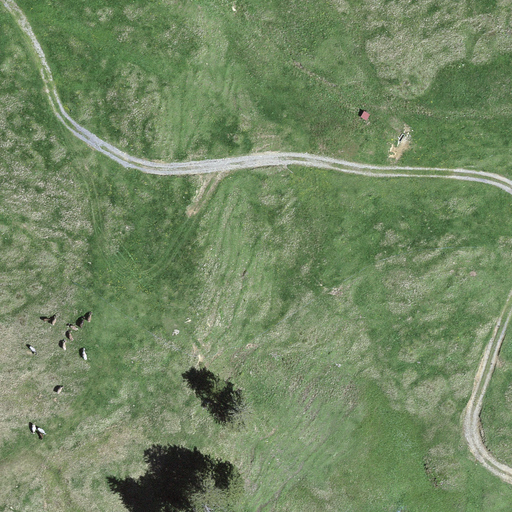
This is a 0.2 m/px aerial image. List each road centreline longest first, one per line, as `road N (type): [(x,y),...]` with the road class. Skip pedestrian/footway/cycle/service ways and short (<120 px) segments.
road 1 (track): [(11,0),(54,55),(89,130),(134,167),(274,154),(449,175),(511,193)]
road 2 (track): [(511,303),(467,422),(498,471),(511,475)]
